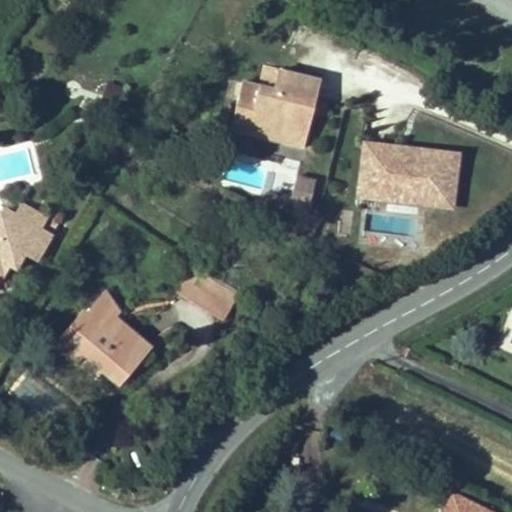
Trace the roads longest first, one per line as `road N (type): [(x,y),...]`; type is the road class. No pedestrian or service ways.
road 1 (tertiary): [(177,511),(202,463),(262,396),(511,248)]
road 2 (unknown): [(302,368),(357,470),(393,511)]
